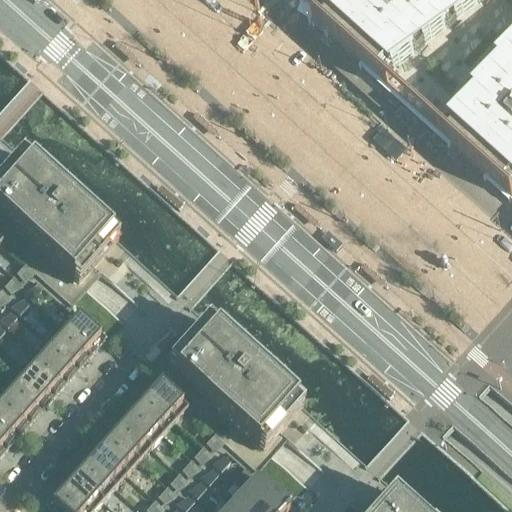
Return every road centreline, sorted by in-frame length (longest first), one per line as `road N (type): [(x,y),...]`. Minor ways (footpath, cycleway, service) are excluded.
road 1 (tertiary): [(511,455),(4,0)]
road 2 (residential): [(0,508),(182,305)]
